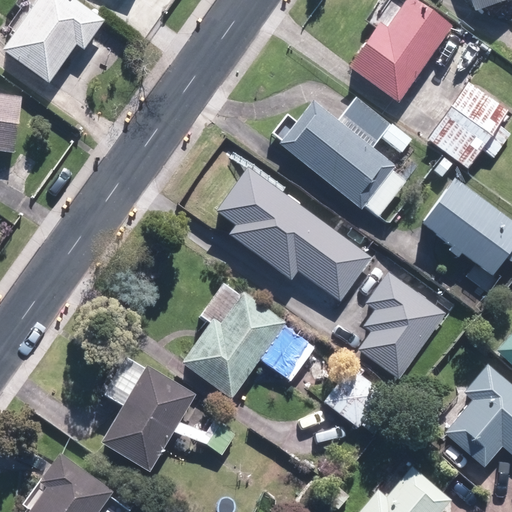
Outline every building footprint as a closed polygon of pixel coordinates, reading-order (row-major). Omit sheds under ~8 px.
[(34,0),(0,48),(47,81),(74,43),(82,49),(103,19),(76,0),(34,0)] [(349,70),(398,105),(452,29),(411,0),(408,0),(387,31),(380,25),(349,70)] [(470,0),(474,10),(501,0),(470,0)] [(427,142),(466,170),(481,151),(492,159),(510,135),(498,126),(507,113),(468,85),(427,142)] [(0,150),(14,152),(22,97),(0,93),(0,150)] [(365,206),(378,217),(406,183),(392,172),(395,168),(373,150),(383,138),(401,153),(410,142),(357,100),(338,123),(312,103),(277,146),(361,211),(365,206)] [(434,172),(443,179),(452,166),(443,159),(434,172)] [(461,255),(493,279),(508,259),(511,262),(511,260),(511,223),(455,182),(421,227),(451,249),(449,253),(458,260),(461,255)] [(299,291),(311,312),(343,293),(280,186),(263,196),(256,184),(228,200),(235,211),(230,214),(282,301),(299,291)] [(181,365),(232,402),(260,361),(272,370),(297,336),(285,328),(287,325),(244,294),(241,298),(223,285),(199,317),(211,326),(181,365)] [(352,352),(396,384),(421,349),(377,317),(352,352)] [(511,334),(492,358),(511,375),(511,334)] [(102,444),(150,473),(194,396),(146,368),(144,371),(125,360),(103,396),(123,408),(102,444)] [(501,448),(511,457),(511,388),(486,367),(463,395),(471,403),(445,435),(484,468),(501,448)] [(360,424),(376,436),(399,405),(349,368),(322,404),(357,430),(360,424)] [(207,446),(222,456),(235,437),(220,426),(207,446)] [(31,511),(99,511),(113,493),(60,456),(40,484),(47,489),(31,511)] [(359,511),(442,511),(451,502),(412,468),(386,498),(378,491),(359,511)] [(328,502),(338,511),(349,498),(340,489),(328,502)]
